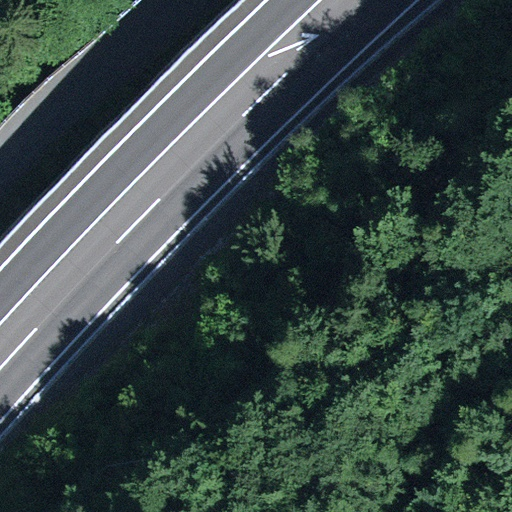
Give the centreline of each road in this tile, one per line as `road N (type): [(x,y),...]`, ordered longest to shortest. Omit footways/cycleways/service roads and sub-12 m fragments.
road 1 (trunk): [(0,356),(346,0)]
road 2 (unclassified): [(0,138),(141,0)]
